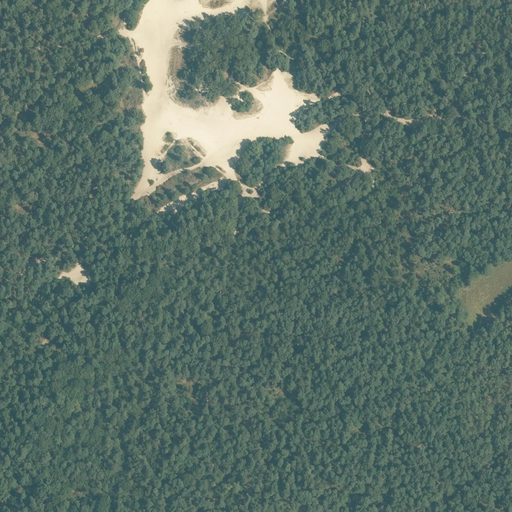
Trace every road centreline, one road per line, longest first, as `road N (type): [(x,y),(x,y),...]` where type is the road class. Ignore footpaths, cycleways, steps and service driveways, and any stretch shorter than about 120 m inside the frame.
road 1 (track): [(0,318),(33,290),(82,273),(120,223)]
road 2 (unknown): [(0,288),(128,206)]
